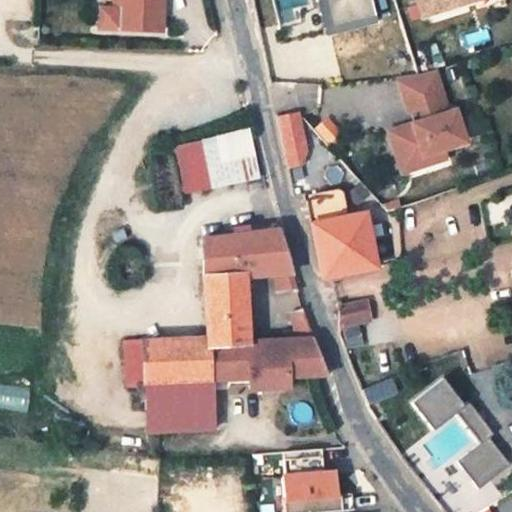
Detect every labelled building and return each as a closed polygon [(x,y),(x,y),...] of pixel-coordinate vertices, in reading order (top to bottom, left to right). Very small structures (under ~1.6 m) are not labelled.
[(145,0),(108,0),(110,38),(152,37),(152,17),(146,17),(145,0)] [(315,37),(307,0),(300,0),(309,46),(358,36),(356,29),(315,37)] [(350,0),(307,0),(315,37),(356,29),(350,0)] [(413,0),(405,3),(412,21),(473,0),(413,0)] [(410,82),(389,84),(400,119),(413,114),(417,126),(378,140),(389,171),(454,150),(444,118),(438,120),(425,77),(410,82)] [(326,120),(314,129),(329,148),(341,140),(326,120)] [(265,126),(275,176),(291,173),(295,161),(287,121),(265,126)] [(263,179),(253,136),(181,152),(191,194),(263,179)] [(454,150),(389,171),(391,180),(457,159),(454,150)] [(296,205),(300,236),(335,229),(331,205),(328,200),(296,205)] [(352,226),(335,229),(300,236),(306,272),(309,289),(320,287),(365,279),(358,251),(352,226)] [(511,226),(502,229),(511,283),(511,226)] [(198,344),(242,342),(235,284),(268,281),(270,299),(291,299),(272,237),(191,242),(198,344)] [(357,331),(354,313),(344,315),(348,333),(357,331)] [(348,333),(344,315),(327,317),(329,336),(348,333)] [(273,341),(279,382),(296,381),(321,380),(305,339),(273,341)] [(279,382),(273,341),(242,342),(198,344),(201,384),(203,384),(279,382)] [(201,384),(198,344),(132,346),(134,387),(136,387),(201,384)] [(136,387),(134,387),(135,436),(204,433),(203,384),(201,384),(136,387)] [(437,389),(405,413),(426,441),(451,422),(454,427),(456,425),(472,449),(471,450),(475,454),(450,472),(472,500),(504,476),(483,449),(488,445),(462,412),(458,416),(437,389)] [(321,458),(282,460),(282,469),(322,465),(321,458)] [(322,465),(282,469),(284,485),(281,485),(283,507),(280,507),(280,511),(351,511),(350,502),(335,503),(333,480),(323,481),(322,465)]
